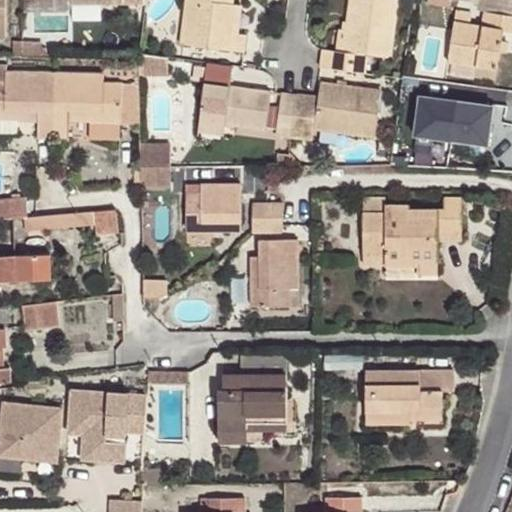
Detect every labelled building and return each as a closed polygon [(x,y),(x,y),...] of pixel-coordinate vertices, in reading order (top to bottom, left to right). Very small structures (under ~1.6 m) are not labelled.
[(233,0),(186,0),(181,45),(244,53),(247,34),(238,34),(229,33),(232,6),(233,0)] [(324,49),(321,69),(360,73),(362,54),(368,54),(389,56),(396,0),(349,0),(345,31),(343,51),(335,50),(324,49)] [(229,33),(238,34),(242,7),(232,6),(229,33)] [(454,21),(470,24),(472,14),(456,11),(454,21)] [(482,26),(470,24),(454,21),(448,62),(496,70),(500,50),(501,39),(503,31),(511,31),(511,16),(484,12),(482,26)] [(338,30),(335,50),(343,51),(345,31),(338,30)] [(508,40),(501,39),(500,50),(507,51),(508,40)] [(15,42),(14,57),(22,57),(22,42),(15,42)] [(22,42),(22,57),(40,58),(40,43),(22,42)] [(362,54),(360,73),(366,74),(368,54),(362,54)] [(120,124),(139,126),(138,85),(104,84),(104,75),(6,73),(6,65),(0,65),(0,118),(38,120),(37,138),(69,140),(70,121),(69,114),(89,114),(90,121),(89,139),(119,139),(120,124)] [(298,93),(292,137),(313,140),(314,129),(374,137),(380,90),(320,82),(318,96),(298,93)] [(200,126),(224,128),(224,124),(265,130),(270,92),(205,84),(200,126)] [(278,135),(292,137),(298,93),(283,92),(278,135)] [(491,142),(495,99),(417,93),(414,136),(491,142)] [(223,135),(224,128),(200,126),(200,132),(223,135)] [(170,188),(170,166),(140,167),(141,187),(170,188)] [(240,233),(240,185),(203,185),(203,194),(187,194),(187,233),(240,233)] [(0,200),(0,221),(25,219),(27,219),(25,198),(0,200)] [(385,213),(385,206),(385,198),(364,199),(365,213),(385,213)] [(437,227),(462,227),(462,198),(445,198),(445,209),(409,210),(409,205),(385,206),(385,213),(365,213),(364,258),(385,258),(386,266),(418,266),(418,262),(437,262),(437,241),(437,227)] [(281,233),(281,206),(254,206),(254,233),(281,233)] [(93,226),(91,213),(40,217),(27,219),(25,219),(27,232),(93,226)] [(462,241),(462,227),(437,227),(437,241),(462,241)] [(297,307),(299,243),(262,242),(261,258),(251,258),(251,306),(297,307)] [(50,257),(0,257),(0,279),(50,279),(50,257)] [(437,275),(437,262),(418,262),(418,266),(419,275),(437,275)] [(59,326),(55,302),(23,306),(26,330),(59,326)] [(233,332),(250,332),(250,318),(233,318),(233,332)] [(0,383),(11,383),(10,370),(5,371),(0,370),(0,348),(4,349),(8,348),(7,331),(0,330),(0,383)] [(243,357),(243,375),(287,374),(287,357),(243,357)] [(188,386),(189,373),(149,372),(149,384),(188,386)] [(411,407),(443,407),(443,391),(454,391),(453,372),(367,372),(367,421),(411,421),(411,407)] [(287,374),(243,375),(224,375),(224,390),(220,389),(220,429),(248,428),(248,418),(265,418),(266,425),(288,424),(287,374)] [(143,432),(144,390),(69,388),(68,431),(83,431),(82,446),(105,447),(106,436),(125,437),(125,432),(143,432)] [(0,417),(0,441),(1,442),(0,449),(0,456),(56,462),(61,407),(2,401),(0,417)] [(443,420),(443,407),(411,407),(411,421),(443,420)] [(248,428),(220,429),(220,444),(266,444),(265,438),(288,438),(288,424),(266,425),(265,418),(248,418),(248,428)] [(105,447),(82,446),(82,461),(124,462),(125,437),(106,436),(105,447)] [(142,469),(141,487),(161,487),(161,469),(142,469)] [(361,511),(361,498),(326,499),(326,511),(361,511)] [(245,511),(245,499),(201,500),(200,511),(245,511)] [(110,502),(110,511),(140,511),(141,501),(110,502)]
